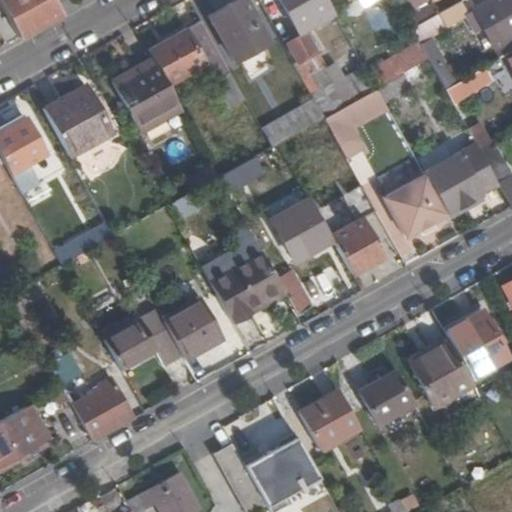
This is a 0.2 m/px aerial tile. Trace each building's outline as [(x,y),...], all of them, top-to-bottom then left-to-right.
[(64,0),(0,0),(0,33),(5,43),(69,7),(64,0)] [(232,60),(267,40),(243,0),(233,0),(207,15),(232,60)] [(511,0),(483,0),(470,8),(497,56),(499,55),(511,47),(511,0)] [(446,28),(469,17),(462,2),(439,13),(446,28)] [(430,4),(404,18),(409,27),(435,12),(430,4)] [(417,42),(426,37),(444,27),(436,12),(435,12),(409,27),(417,42)] [(228,72),(199,20),(184,28),(203,63),(213,80),(228,72)] [(184,28),(147,50),(151,57),(166,84),(203,63),(184,28)] [(330,79),(341,73),(334,62),(323,67),(313,52),(316,51),(303,31),(281,44),(321,116),(343,104),(330,79)] [(450,81),(426,37),(417,42),(426,58),(442,86),(450,81)] [(380,87),(425,59),(414,41),(369,70),(380,87)] [(511,47),(499,55),(511,77),(511,47)] [(110,80),(134,122),(157,109),(162,117),(179,107),(166,84),(151,57),(110,80)] [(359,62),(341,73),(330,79),(343,104),(352,99),(373,87),(359,62)] [(490,80),(481,65),(450,81),(442,86),(450,102),(490,80)] [(227,107),(242,98),(228,72),(213,80),(227,107)] [(83,86),(42,108),(68,156),(109,133),(83,86)] [(360,115),(352,99),(343,104),(321,116),(327,126),(330,132),(360,115)] [(143,137),(184,115),(179,107),(162,117),(157,109),(134,122),(143,137)] [(281,151),(327,126),(321,116),(278,140),(276,141),(281,151)] [(23,119),(0,131),(0,155),(9,172),(20,191),(35,183),(24,163),(43,153),(23,119)] [(268,122),(258,127),(269,145),(276,141),(278,140),(268,122)] [(173,165),(190,158),(182,138),(165,145),(173,165)] [(507,168),(490,138),(475,146),(492,177),(507,168)] [(421,172),(445,214),(480,194),(497,185),(492,177),(475,146),(472,141),(420,170),(421,172)] [(274,148),(257,158),(263,167),(279,158),(274,148)] [(257,158),(255,153),(217,174),(225,188),(263,167),(257,158)] [(511,204),(511,177),(507,168),(492,177),(497,185),(509,207),(511,204)] [(445,214),(421,172),(382,195),(405,239),(445,215),(445,214)] [(480,194),(445,214),(445,215),(447,217),(482,197),(480,194)] [(301,261),(336,248),(328,234),(317,215),(308,218),(302,203),(282,210),(288,226),(301,261)] [(361,216),(328,234),(336,248),(350,272),(383,254),(361,216)] [(275,280),(259,249),(207,281),(231,323),(248,313),(245,307),(280,288),(275,280)] [(289,272),(275,280),(280,288),(283,294),(294,314),(308,305),(289,272)] [(511,279),(499,287),(511,309),(511,279)] [(280,288),(245,307),(248,313),(283,294),(280,288)] [(199,302),(162,323),(180,354),(182,358),(219,337),(199,302)] [(161,364),(180,354),(162,323),(155,310),(103,338),(119,366),(152,348),(161,364)] [(479,310),(441,331),(447,342),(467,378),(505,357),(479,310)] [(12,322),(20,337),(30,332),(21,316),(12,322)] [(431,405),(470,383),(467,378),(447,342),(409,364),(431,405)] [(68,351),(47,363),(60,386),(90,440),(131,417),(110,378),(98,385),(101,390),(81,401),(73,387),(85,381),(68,351)] [(375,425),(413,404),(394,370),(357,391),(375,425)] [(318,450),(357,427),(335,389),(296,411),(318,450)] [(0,462),(45,438),(26,405),(0,418),(0,462)] [(295,437),(241,464),(263,503),(267,507),(319,477),(295,437)] [(0,469),(48,444),(45,438),(0,462),(0,469)] [(246,511),(263,503),(241,464),(229,443),(211,453),(245,511),(246,511)] [(177,471),(135,494),(142,507),(153,502),(158,511),(189,511),(197,508),(177,471)] [(135,494),(123,501),(129,511),(132,511),(142,507),(135,494)] [(390,511),(389,511),(404,511),(397,499),(387,504),(390,511)]
